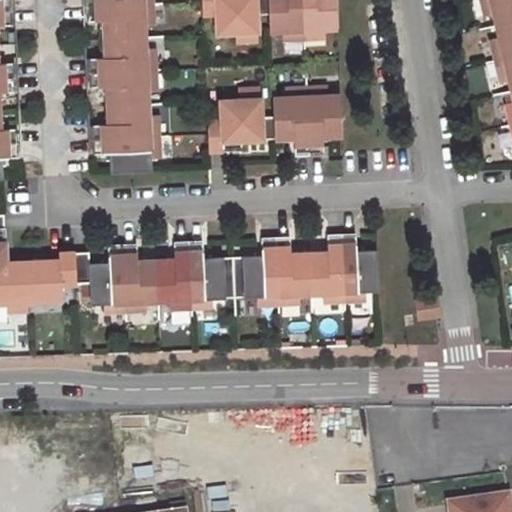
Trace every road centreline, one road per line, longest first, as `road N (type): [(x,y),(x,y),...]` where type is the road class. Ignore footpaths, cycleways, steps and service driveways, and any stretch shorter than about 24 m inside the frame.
road 1 (residential): [(438,192),(67,207),(58,187),(47,0)]
road 2 (residential): [(0,382),(128,390),(465,382)]
road 3 (residential): [(438,192),(411,0)]
road 4 (residential): [(465,382),(438,192)]
